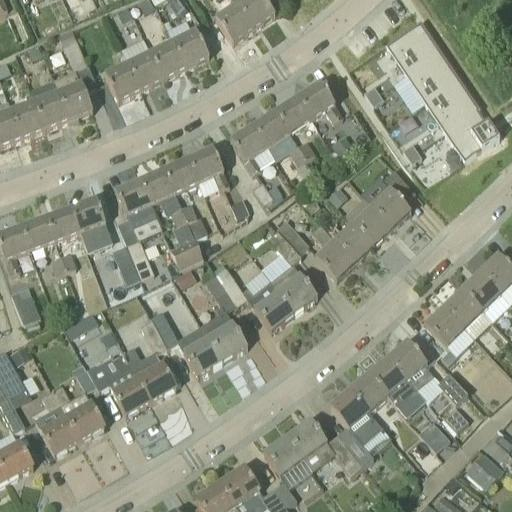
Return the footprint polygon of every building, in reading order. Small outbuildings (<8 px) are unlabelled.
[(43,0),(18,0),(26,17),(37,12),(34,5),(44,1),(43,0)] [(161,0),(178,24),(187,17),(175,0),(161,0)] [(236,10),(254,37),(275,22),(260,0),(250,0),(246,3),(236,10)] [(450,0),(421,24),(443,51),(473,27),(451,0),(450,0)] [(145,20),(155,15),(150,5),(139,10),(145,20)] [(232,51),(254,37),(236,10),(215,24),(232,51)] [(133,25),(128,13),(117,17),(122,29),(133,25)] [(30,44),(18,18),(5,24),(16,50),(30,44)] [(465,78),(495,53),(473,27),(443,51),(465,78)] [(58,98),(69,128),(93,119),(85,100),(98,95),(90,76),(89,76),(88,73),(86,74),(71,36),(58,41),(72,79),(52,87),(54,92),(55,91),(58,98)] [(172,47),(186,76),(209,65),(195,36),(172,47)] [(186,76),(172,47),(150,58),(164,87),(186,76)] [(28,57),(32,67),(43,63),(38,53),(28,57)] [(465,78),(487,105),(511,84),(511,74),(495,53),(465,78)] [(141,98),(164,87),(150,58),(146,60),(136,65),(128,69),(127,70),(141,98)] [(118,109),(141,98),(127,70),(122,60),(99,71),(104,81),(118,109)] [(405,71),(410,77),(419,70),(414,64),(405,71)] [(0,71),(0,84),(9,80),(5,69),(0,71)] [(415,84),(424,76),(419,70),(410,77),(415,84)] [(511,84),(487,105),(509,132),(511,129),(511,84)] [(298,105),(312,127),(325,119),(333,131),(342,125),(321,90),(298,105)] [(69,128),(58,98),(34,107),(45,137),(69,128)] [(290,142),(312,127),(298,105),(275,119),(290,142)] [(22,146),(45,137),(34,107),(10,116),(22,146)] [(10,116),(8,108),(0,111),(0,114),(2,119),(0,119),(0,154),(22,146),(10,116)] [(449,125),(454,131),(463,124),(458,117),(449,125)] [(267,156),(290,142),(275,119),(253,133),(267,156)] [(459,137),(468,130),(463,124),(454,131),(459,137)] [(253,133),(230,148),(252,183),(262,177),(254,164),(267,156),(253,133)] [(354,155),(345,142),(332,151),(340,163),(354,155)] [(298,154),(306,167),(315,161),(307,148),(298,154)] [(297,173),(306,167),(298,154),(289,160),(297,173)] [(188,167),(199,191),(213,186),(218,199),(229,194),(213,156),(188,167)] [(175,202),(199,191),(188,167),(164,178),(175,202)] [(181,215),(175,202),(164,178),(139,188),(150,213),(161,208),(167,223),(171,221),(177,234),(187,230),(180,215),(181,215)] [(382,189),(389,196),(391,199),(397,205),(403,212),(415,200),(394,178),(382,189)] [(130,236),(133,235),(139,247),(161,238),(150,213),(139,188),(115,199),(130,236)] [(283,205),(281,201),(282,201),(276,190),(267,196),(263,189),(252,196),(263,213),(267,210),(270,215),(277,211),(276,210),(283,205)] [(339,193),(327,203),(336,214),(348,204),(339,193)] [(370,214),(392,237),(410,220),(389,197),(370,214)] [(320,212),(310,200),(301,207),(311,219),(320,212)] [(248,221),(241,206),(229,211),(236,226),(248,221)] [(71,216),(80,241),(94,236),(99,250),(111,246),(96,207),(71,216)] [(187,230),(194,245),(195,246),(208,241),(200,224),(197,225),(191,211),(181,215),(180,215),(187,230)] [(373,254),(392,237),(370,214),(352,230),(351,231),(373,254)] [(55,250),(80,241),(71,216),(46,225),(55,250)] [(30,259),(55,250),(46,225),(21,234),(30,259)] [(277,238),(298,261),(307,252),(284,227),(275,235),(277,238)] [(351,231),(341,240),(334,233),(327,240),(333,247),(333,248),(354,271),(373,254),(351,231)] [(333,248),(333,247),(327,240),(319,232),(310,240),(324,256),(314,265),(336,289),(354,271),(333,248)] [(17,264),(30,259),(21,234),(0,241),(0,254),(10,282),(22,278),(17,264)] [(301,264),(298,261),(277,238),(276,237),(266,246),(280,261),(290,273),(292,271),(292,272),(301,264)] [(203,266),(195,246),(194,245),(170,256),(180,277),(203,266)] [(154,281),(139,247),(126,253),(143,293),(144,295),(155,290),(152,282),(154,281)] [(129,300),(143,293),(126,253),(112,258),(129,300)] [(61,264),(66,279),(69,278),(76,275),(71,261),(61,264)] [(480,280),(501,302),(511,290),(511,276),(498,262),(480,280)] [(55,282),(66,279),(61,264),(50,268),(55,282)] [(225,274),(222,269),(212,276),(215,281),(225,274)] [(317,305),(292,272),(292,271),(290,273),(269,289),(294,322),(317,305)] [(197,287),(190,274),(175,282),(182,295),(197,287)] [(294,322),(269,289),(252,301),(246,294),(241,298),(225,274),(215,281),(237,314),(247,307),(271,340),(294,322)] [(500,302),(501,302),(480,280),(461,297),(483,320),(492,329),(510,312),(500,302)] [(227,320),(237,314),(215,281),(204,287),(224,317),(201,333),(208,346),(223,370),(247,355),(227,320)] [(23,332),(26,331),(38,327),(40,326),(29,294),(11,301),(23,332)] [(464,337),(483,320),(461,297),(443,315),(464,337)] [(446,355),(464,337),(443,315),(425,332),(446,355)] [(150,325),(152,328),(167,356),(177,350),(179,350),(177,347),(161,318),(150,325)] [(40,333),(38,327),(26,331),(28,337),(40,333)] [(84,339),(78,328),(65,335),(71,346),(84,339)] [(167,356),(152,328),(141,334),(154,358),(141,366),(134,354),(123,360),(151,410),(176,396),(157,362),(167,356)] [(223,370),(208,346),(183,360),(198,385),(223,370)] [(388,365),(416,398),(427,411),(442,399),(436,392),(439,390),(425,374),(427,372),(408,349),(388,365)] [(11,360),(17,372),(32,364),(25,352),(11,360)] [(0,360),(0,387),(14,415),(31,406),(5,358),(0,360)] [(126,424),(151,410),(123,360),(104,371),(102,368),(87,376),(97,395),(99,398),(109,393),(126,424)] [(397,414),(416,398),(388,365),(369,381),(388,405),(388,404),(397,414)] [(97,395),(87,376),(83,369),(71,376),(84,399),(69,408),(61,393),(53,398),(52,398),(80,449),(105,435),(86,401),(97,395)] [(349,398),(369,421),(388,405),(369,381),(349,398)] [(468,402),(448,381),(439,390),(436,392),(442,399),(455,413),(468,402)] [(14,415),(0,387),(0,417),(12,440),(24,433),(14,415)] [(54,463),(80,449),(52,398),(42,404),(49,418),(34,426),(54,463)] [(373,466),(363,454),(382,438),(369,421),(349,398),(330,414),(349,437),(352,441),(342,449),(362,475),(373,466)] [(418,439),(435,459),(450,447),(433,427),(418,439)] [(362,475),(342,449),(331,457),(310,428),(287,444),(311,478),(335,462),(351,484),(362,475)] [(288,495),(311,478),(287,444),(264,461),(284,490),(273,497),(283,511),(289,511),(297,508),(288,495)] [(33,475),(19,448),(0,458),(0,473),(8,489),(33,475)] [(484,460),(467,478),(487,497),(504,479),(484,460)] [(0,493),(8,489),(0,473),(0,493)] [(283,511),(273,497),(263,504),(244,475),(220,491),(234,511),(283,511)] [(234,511),(220,491),(196,507),(199,511),(234,511)] [(455,511),(442,501),(434,511),(435,511),(455,511)]
